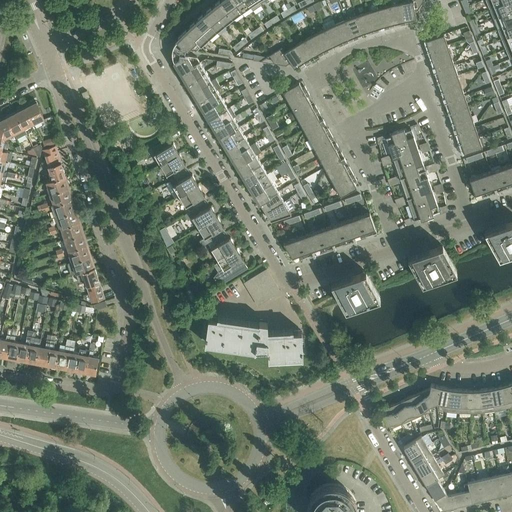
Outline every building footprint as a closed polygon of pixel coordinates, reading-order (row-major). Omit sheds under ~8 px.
[(233,18),(242,12),(232,0),(222,0),(220,2),(233,18)] [(232,0),(242,12),(250,6),(245,0),(232,0)] [(262,5),(259,1),(258,0),(245,0),(250,6),(253,10),(262,5)] [(412,0),(412,1),(401,3),(406,24),(411,23),(410,20),(416,19),(415,10),(418,10),(424,1),(423,0),(412,0)] [(486,0),(490,8),(511,0),(486,0)] [(494,18),(499,16),(511,11),(511,0),(490,8),(494,18)] [(212,8),(225,25),(233,18),(220,2),(219,1),(215,4),(216,5),(212,8)] [(311,11),(323,6),(321,2),(309,6),(311,11)] [(401,3),(390,5),(395,23),(400,22),(401,25),(406,24),(401,3)] [(288,9),(290,13),(297,10),(294,5),(288,9)] [(379,8),(384,26),(385,29),(390,28),(389,25),(395,23),(390,5),(379,8)] [(472,12),(469,5),(464,7),(467,14),(472,12)] [(217,32),(225,25),(212,8),(211,8),(207,11),(208,12),(203,15),(217,32)] [(378,28),(384,26),(379,8),(368,12),(375,33),(379,31),(378,28)] [(284,17),(290,13),(288,9),(281,13),(284,17)] [(295,22),(306,17),(302,9),(292,15),(295,22)] [(498,29),(511,23),(511,11),(499,16),(494,18),(498,29)] [(370,34),(375,33),(368,12),(357,15),(363,33),(369,31),(370,34)] [(199,19),(195,23),(209,38),(217,32),(203,15),(203,16),(202,15),(198,18),(199,19)] [(271,19),(274,23),(280,19),(277,15),(271,19)] [(346,20),(353,37),(354,40),(359,38),(358,35),(363,33),(357,15),(346,20)] [(469,20),(472,27),(477,25),(474,18),(469,20)] [(267,28),(274,23),(271,19),(264,23),(267,28)] [(346,20),(335,24),(344,44),(349,42),(348,39),(353,37),(346,20)] [(191,26),(187,30),(202,46),(209,38),(195,23),(194,22),(190,25),(191,26)] [(502,38),(511,34),(511,23),(498,29),(502,38)] [(334,25),(325,29),(333,46),(338,43),(340,46),(344,44),(335,24),(334,25)] [(480,32),(477,25),(472,27),(475,34),(480,32)] [(255,30),(258,34),(264,30),(261,26),(255,30)] [(202,46),(187,30),(186,29),(178,37),(179,38),(177,40),(176,41),(175,42),(174,44),(174,45),(173,47),(197,51),(202,46)] [(328,48),(333,46),(325,29),(314,34),(325,54),(329,51),(328,48)] [(251,39),(258,34),(255,30),(248,34),(251,39)] [(320,56),(325,54),(314,34),(313,35),(304,40),(314,56),(319,53),(320,56)] [(444,34),(426,40),(428,46),(425,47),(430,62),(433,61),(435,66),(432,67),(435,77),(438,76),(440,81),(437,82),(441,93),(444,91),(445,97),(442,98),(446,108),(449,106),(451,112),(448,113),(451,123),(454,122),(456,128),(453,129),(455,134),(458,133),(459,138),(456,139),(460,149),(463,148),(465,154),(482,147),(444,34)] [(511,34),(502,38),(506,49),(511,46),(511,34)] [(239,42),(242,46),(248,41),(245,37),(239,42)] [(304,40),(294,46),(306,64),(310,62),(309,59),(314,56),(304,40)] [(478,51),(474,41),(469,43),(473,53),(478,51)] [(236,51),(242,46),(239,42),(233,47),(236,51)] [(302,67),(306,64),(294,46),(285,52),(282,47),(269,55),(274,63),(286,65),(291,62),(295,68),(300,64),(302,67)] [(176,64),(175,64),(181,73),(182,73),(200,62),(197,57),(173,53),(172,53),(172,54),(173,55),(173,57),(173,58),(174,59),(174,60),(176,64)] [(187,82),(206,71),(200,62),(182,73),(185,78),(184,78),(186,83),(187,82)] [(231,72),(235,78),(239,76),(236,69),(231,72)] [(206,71),(187,82),(190,87),(189,87),(192,92),(193,91),(211,80),(206,71)] [(490,80),(486,71),(481,73),(485,82),(490,80)] [(239,76),(235,78),(238,85),(243,82),(239,76)] [(199,101),(217,90),(221,87),(216,78),(211,80),(193,91),(196,96),(195,97),(198,101),(199,100),(199,101)] [(302,88),(299,82),(283,91),(341,196),(357,187),(354,182),(357,180),(349,166),(346,168),(344,163),(346,161),(342,152),(339,154),(336,149),(339,147),(336,143),(334,145),(331,139),(334,138),(328,128),(326,130),(323,125),(326,123),(323,119),(320,120),(318,115),(320,114),(315,105),(313,107),(307,96),(310,95),(305,86),(302,88)] [(484,96),(495,92),(493,86),(482,89),(484,96)] [(242,91),(245,97),(250,95),(246,88),(242,91)] [(222,99),(217,90),(199,101),(202,105),(200,106),(203,110),(204,110),(222,99)] [(250,95),(245,97),(249,104),(254,101),(250,95)] [(210,119),(228,108),(222,99),(204,110),(207,115),(206,115),(209,120),(210,119)] [(503,111),(498,101),(494,103),(498,113),(503,111)] [(26,107),(26,108),(34,123),(35,125),(45,119),(37,102),(32,105),(30,104),(26,107)] [(231,106),(228,108),(210,119),(213,124),(212,124),(214,129),(215,128),(234,117),(236,116),(231,106)] [(252,110),(256,117),(260,114),(257,107),(252,110)] [(35,125),(34,123),(26,108),(22,110),(21,109),(16,112),(16,113),(24,128),(30,124),(32,126),(35,125)] [(6,117),(7,118),(14,133),(20,130),(22,132),(25,130),(24,128),(16,113),(12,115),(11,114),(6,117)] [(260,114),(256,117),(259,123),(264,121),(260,114)] [(221,137),(221,138),(239,127),(234,117),(215,128),(218,133),(217,134),(220,138),(221,137)] [(15,135),(14,133),(7,118),(2,120),(1,120),(0,120),(0,129),(5,138),(11,135),(12,137),(15,135)] [(262,129),(266,135),(271,133),(267,126),(262,129)] [(245,136),(239,127),(221,138),(224,142),(223,143),(225,147),(227,147),(245,136)] [(406,128),(398,131),(406,154),(419,149),(411,128),(407,130),(406,128)] [(393,158),(406,154),(398,131),(390,134),(390,136),(386,137),(393,158)] [(271,133),(266,135),(270,142),(274,139),(271,133)] [(232,156),(251,145),(245,136),(227,147),(229,152),(228,152),(231,157),(232,156)] [(154,154),(161,165),(180,152),(179,152),(178,153),(176,148),(177,148),(173,142),(172,143),(169,137),(155,146),(158,151),(154,154)] [(422,152),(430,150),(427,142),(419,144),(422,152)] [(238,165),(256,154),(259,152),(254,143),(251,145),(232,156),(235,161),(234,161),(237,166),(238,165)] [(273,148),(277,154),(281,152),(278,145),(273,148)] [(502,145),(487,150),(488,155),(503,150),(502,145)] [(44,150),(45,156),(58,152),(56,146),(44,150)] [(3,150),(0,149),(0,159),(10,161),(12,152),(3,150)] [(406,154),(413,174),(426,170),(419,149),(406,154)] [(66,176),(58,152),(45,156),(51,172),(49,174),(51,181),(64,177),(66,176)] [(180,152),(161,165),(167,175),(171,172),(174,177),(188,169),(185,164),(186,163),(186,164),(186,163),(186,162),(185,162),(185,163),(182,159),(183,158),(180,152)] [(281,152),(277,154),(280,161),(285,158),(281,152)] [(481,152),(466,158),(468,162),(483,157),(481,152)] [(243,174),(243,175),(262,164),(256,154),(238,165),(241,170),(240,171),(242,175),(243,174)] [(393,158),(400,179),(413,174),(406,154),(393,158)] [(389,155),(382,157),(384,165),(392,163),(389,155)] [(0,169),(3,170),(4,165),(9,166),(9,165),(14,167),(15,162),(10,161),(0,159),(0,169)] [(511,163),(470,178),(477,199),(511,186),(511,163)] [(249,184),(267,173),(262,164),(243,175),(246,179),(245,180),(248,184),(249,184)] [(283,167),(287,173),(292,171),(288,164),(283,167)] [(15,173),(3,170),(0,169),(0,182),(2,175),(7,176),(15,177),(15,173)] [(173,185),(179,196),(199,184),(198,184),(197,184),(195,180),(196,180),(192,173),(192,174),(191,174),(188,169),(174,177),(177,183),(173,185)] [(413,174),(420,195),(433,190),(426,170),(413,174)] [(292,171),(287,173),(291,180),(295,177),(292,171)] [(254,193),(273,182),(267,173),(249,184),(252,189),(251,189),(253,194),(254,193)] [(400,179),(407,199),(420,195),(413,174),(400,179)] [(49,194),(68,188),(64,177),(51,181),(47,182),(49,187),(47,189),(49,194)] [(260,202),(278,191),(273,182),(254,193),(257,198),(256,198),(259,203),(260,202)] [(294,185),(297,192),(302,190),(298,183),(294,185)] [(436,194),(443,191),(441,183),(433,186),(436,194)] [(199,184),(179,196),(186,206),(190,204),(193,209),(207,201),(204,195),(205,195),(205,194),(204,194),(204,195),(201,190),(202,190),(199,184)] [(53,200),(54,205),(72,200),(68,188),(49,194),(50,199),(53,200)] [(302,190),(297,192),(301,199),(306,196),(302,190)] [(433,190),(420,195),(427,217),(436,215),(435,213),(440,211),(433,190)] [(260,202),(266,212),(284,201),(278,191),(260,202)] [(360,194),(345,199),(347,204),(362,199),(360,194)] [(419,220),(427,217),(420,195),(407,199),(414,220),(418,218),(419,220)] [(403,196),(395,199),(399,206),(406,204),(403,196)] [(56,217),(75,211),(72,200),(54,205),(56,210),(55,212),(56,217)] [(192,217),(199,227),(218,216),(218,215),(217,215),(217,216),(214,212),(215,211),(211,205),(210,206),(207,201),(193,209),(185,214),(188,220),(192,217)] [(292,213),(284,201),(266,212),(271,220),(292,213)] [(340,201),(324,206),(326,211),(341,206),(340,201)] [(319,208),(304,213),(306,218),(321,213),(319,208)] [(60,223),(62,228),(79,223),(75,211),(56,217),(58,222),(60,223)] [(370,212),(284,242),(296,261),(377,233),(370,212)] [(299,215),(284,221),(285,225),(301,220),(299,215)] [(221,221),(218,216),(199,227),(205,237),(199,241),(203,246),(208,243),(226,232),(223,227),(224,227),(225,227),(224,225),(223,226),(224,226),(223,226),(220,222),(221,221),(221,222),(221,221)] [(63,240),(83,234),(79,223),(62,228),(63,233),(62,235),(63,240)] [(511,223),(491,230),(501,249),(505,257),(511,254),(511,223)] [(208,243),(218,259),(237,247),(236,247),(236,248),(233,243),(234,243),(231,237),(230,237),(226,232),(208,243)] [(67,246),(69,251),(86,246),(83,234),(63,240),(65,245),(67,246)] [(461,265),(454,252),(450,245),(416,257),(425,274),(430,284),(465,272),(461,265)] [(71,263),(90,257),(86,246),(69,251),(71,256),(69,258),(71,263)] [(241,253),(237,247),(218,259),(219,261),(214,264),(222,278),(232,272),(246,264),(242,259),(243,258),(244,258),(243,257),(243,258),(242,258),(239,253),(240,253),(241,253)] [(76,273),(82,272),(94,268),(90,257),(71,263),(72,267),(74,268),(76,273)] [(95,268),(94,268),(82,272),(76,273),(79,283),(85,281),(89,292),(101,288),(95,268)] [(257,305),(280,291),(280,290),(279,291),(273,282),(267,270),(268,270),(267,269),(244,283),(244,284),(245,283),(258,303),(257,304),(257,305)] [(381,290),(375,279),(372,273),(337,284),(348,304),(352,311),(386,299),(381,290)] [(30,295),(31,289),(23,287),(21,293),(30,295)] [(90,297),(103,293),(101,288),(89,292),(90,297)] [(38,300),(39,293),(31,291),(29,298),(38,300)] [(92,303),(104,299),(103,293),(90,297),(92,303)] [(55,307),(57,300),(49,299),(48,306),(55,307)] [(67,309),(69,303),(61,301),(60,307),(67,309)] [(93,305),(94,306),(95,310),(107,307),(105,301),(93,305)] [(76,312),(78,304),(70,302),(68,310),(76,312)] [(77,311),(84,313),(86,307),(78,305),(77,311)] [(209,316),(206,342),(257,350),(256,347),(268,347),(269,357),(303,356),(302,330),(265,331),(267,320),(260,319),(260,324),(209,316)] [(12,330),(11,335),(7,357),(11,358),(12,359),(17,360),(20,342),(14,341),(16,330),(12,330)] [(25,343),(20,342),(17,360),(21,361),(23,360),(27,361),(31,339),(33,331),(28,330),(25,343)] [(33,331),(31,339),(27,361),(31,362),(32,363),(37,364),(40,346),(34,345),(36,332),(33,331)] [(45,347),(40,346),(37,364),(40,365),(42,364),(46,365),(52,335),(48,334),(45,347)] [(6,340),(1,339),(0,341),(0,357),(2,358),(3,357),(7,357),(11,335),(7,335),(6,340)] [(51,343),(46,365),(51,366),(52,367),(56,368),(59,350),(54,349),(56,336),(52,335),(51,343)] [(60,345),(59,350),(56,368),(60,369),(61,368),(66,369),(70,347),(71,340),(67,339),(66,346),(60,345)] [(73,352),(75,340),(71,340),(66,369),(70,369),(71,371),(75,372),(79,353),(73,352)] [(87,343),(86,349),(80,348),(79,353),(75,372),(79,372),(81,371),(85,372),(91,343),(87,343)] [(91,343),(85,372),(90,373),(91,375),(95,375),(99,357),(93,356),(96,344),(91,343)] [(430,388),(422,391),(430,410),(431,410),(429,405),(437,402),(441,386),(431,383),(431,384),(430,388)] [(511,388),(510,383),(500,386),(506,409),(511,407),(511,388)] [(451,388),(441,386),(437,402),(442,403),(441,404),(442,409),(446,412),(447,412),(451,388)] [(506,409),(500,386),(491,388),(495,411),(506,409)] [(459,413),(461,389),(451,388),(447,412),(459,413)] [(491,388),(481,389),(483,413),(495,411),(491,388)] [(471,389),(461,389),(459,413),(471,413),(471,389)] [(471,413),(483,413),(481,389),(471,389),(471,413)] [(421,414),(430,410),(422,391),(413,396),(421,414)] [(413,396),(403,400),(411,418),(421,414),(413,396)] [(401,423),(411,418),(403,400),(393,404),(401,423)] [(390,427),(401,423),(393,404),(382,409),(384,412),(382,413),(387,424),(389,423),(390,427)] [(441,441),(447,438),(443,431),(437,434),(441,441)] [(404,446),(410,456),(427,445),(421,435),(404,446)] [(410,456),(415,465),(433,454),(427,445),(410,456)] [(446,464),(453,459),(449,453),(442,457),(446,464)] [(421,474),(438,463),(433,454),(415,465),(421,474)] [(444,473),(438,463),(421,474),(427,484),(437,477),(441,475),(444,478),(449,475),(447,471),(444,473)] [(511,480),(510,472),(500,475),(504,495),(511,492),(511,480)] [(504,495),(500,475),(489,477),(494,497),(504,495)] [(437,477),(427,484),(435,497),(446,491),(437,477)] [(489,477),(479,479),(483,500),(494,497),(489,477)] [(468,482),(473,502),(483,500),(479,479),(468,482)] [(465,491),(453,494),(456,506),(473,502),(468,482),(468,484),(464,485),(465,491)] [(358,511),(359,511),(359,510),(359,508),(359,506),(359,505),(358,503),(358,501),(357,500),(357,498),(356,497),(355,495),(354,494),(353,492),(351,491),(350,490),(349,489),(347,488),(345,487),(344,487),(342,486),(340,486),(339,486),(337,485),(335,485),(333,486),(332,486),(330,486),(328,487),(327,487),(325,488),(324,489),(323,489),(322,490),(321,491),(320,492),(318,494),(317,495),(316,496),(316,498),(315,499),(314,501),(314,503),(313,504),(313,505),(313,506),(313,508),(313,510),(313,511),(358,511)] [(448,495),(446,491),(435,497),(440,505),(442,508),(443,509),(456,506),(453,494),(448,495)]
